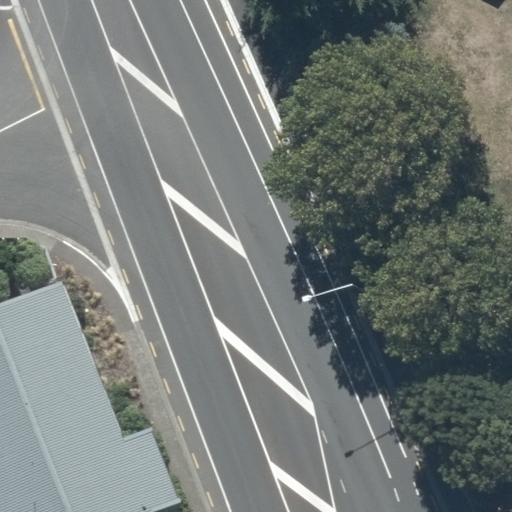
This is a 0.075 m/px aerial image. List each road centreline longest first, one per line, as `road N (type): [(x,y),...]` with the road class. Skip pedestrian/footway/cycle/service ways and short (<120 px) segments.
road 1 (tertiary): [(240,287),(372,511)]
road 2 (tertiary): [(146,61),(240,287)]
road 3 (tertiary): [(264,511),(240,287)]
